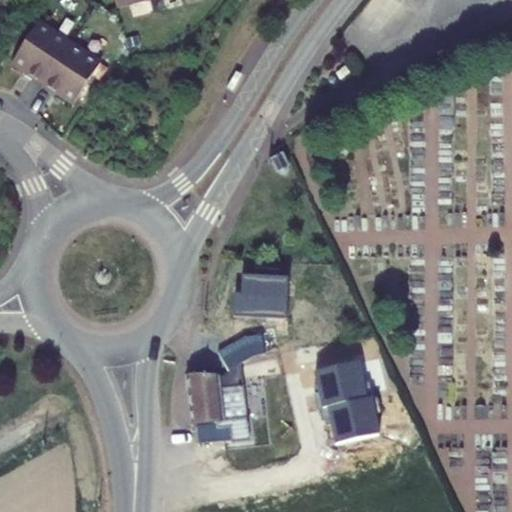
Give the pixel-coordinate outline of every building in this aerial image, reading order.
[(114,0),(117,12),(163,0),(114,0)] [(11,64),(25,73),(44,43),(93,75),(100,64),(38,23),(11,64)] [(73,105),(93,75),(44,43),(25,73),(73,105)] [(287,171),(289,167),(281,153),(268,160),(276,175),(279,176),(282,177),(286,174),(287,171)] [(331,321),(262,331),(219,355),(229,373),(244,364),(257,359),(286,354),(312,350),(312,349),(335,346),(331,321)] [(229,376),(224,376),(187,378),(193,427),(217,424),(217,425),(198,428),(201,459),(234,455),(233,444),(250,442),(244,385),(306,371),(305,367),(314,366),(312,350),(286,354),(257,359),(250,362),(229,376)] [(361,365),(315,374),(322,410),(327,409),(334,447),(380,438),(373,401),(368,402),(361,365)] [(276,405),(271,394),(269,391),(261,394),(265,408),(276,405)]
